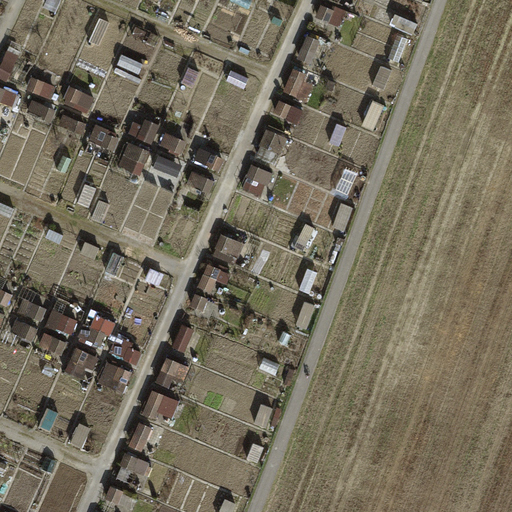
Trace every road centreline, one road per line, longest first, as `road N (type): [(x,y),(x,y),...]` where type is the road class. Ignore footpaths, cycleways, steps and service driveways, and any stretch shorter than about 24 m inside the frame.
road 1 (track): [(311,0),(86,511)]
road 2 (track): [(443,0),(256,511)]
road 3 (track): [(0,194),(189,276)]
road 4 (track): [(90,0),(275,81)]
